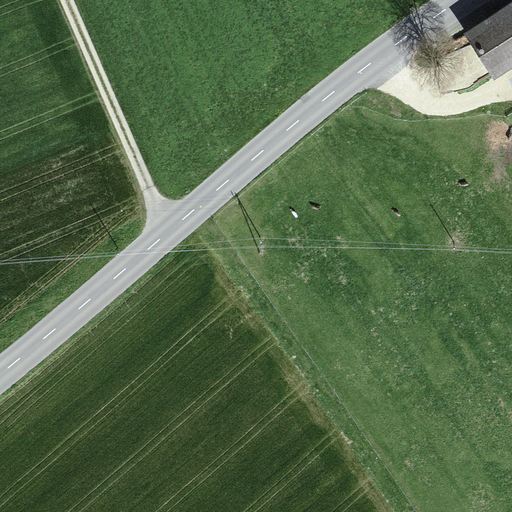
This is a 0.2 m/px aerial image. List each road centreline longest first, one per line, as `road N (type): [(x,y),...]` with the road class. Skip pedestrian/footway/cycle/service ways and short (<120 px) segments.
road 1 (secondary): [(0,373),(358,73),(458,0)]
road 2 (track): [(69,0),(168,230)]
